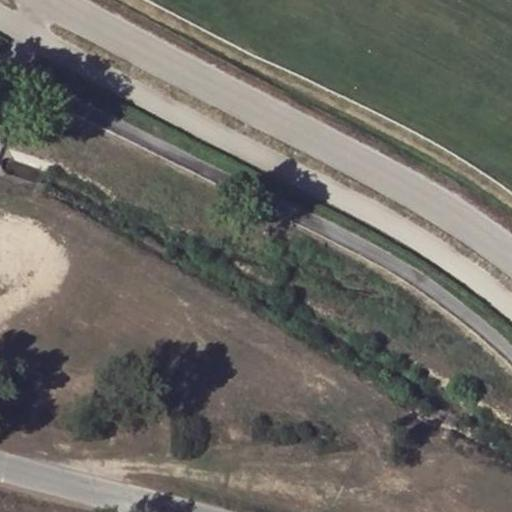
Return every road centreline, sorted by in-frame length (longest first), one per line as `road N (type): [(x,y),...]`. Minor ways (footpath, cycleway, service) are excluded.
road 1 (unknown): [(0,63),(324,225),(431,288),(511,353)]
road 2 (unknown): [(511,309),(407,233),(0,19)]
road 3 (unknown): [(45,0),(355,163),(511,259)]
